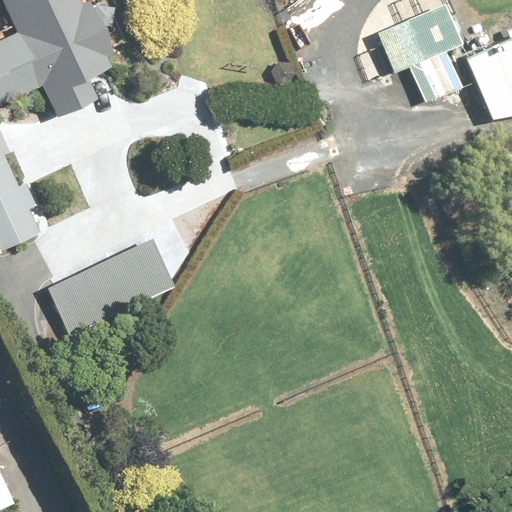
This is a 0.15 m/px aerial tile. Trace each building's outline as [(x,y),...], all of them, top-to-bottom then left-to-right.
[(102,66),(72,0),(6,0),(20,29),(0,38),(0,99),(38,82),(43,93),(102,66)] [(457,44),(442,8),(377,36),(392,72),(406,67),(421,103),(459,87),(443,50),(457,44)] [(511,37),(463,58),(488,120),(511,114),(511,37)] [(15,186),(3,156),(0,157),(0,249),(43,231),(22,183),(15,186)] [(373,190),(367,161),(336,168),(343,197),(373,190)] [(0,507),(13,501),(0,474),(0,507)]
